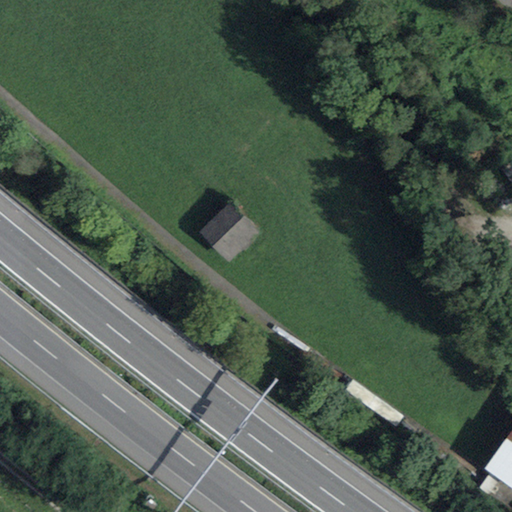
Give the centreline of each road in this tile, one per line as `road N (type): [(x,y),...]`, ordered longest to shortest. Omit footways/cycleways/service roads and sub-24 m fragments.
road 1 (motorway): [(346,511),(0,241)]
road 2 (motorway): [(0,315),(252,511)]
